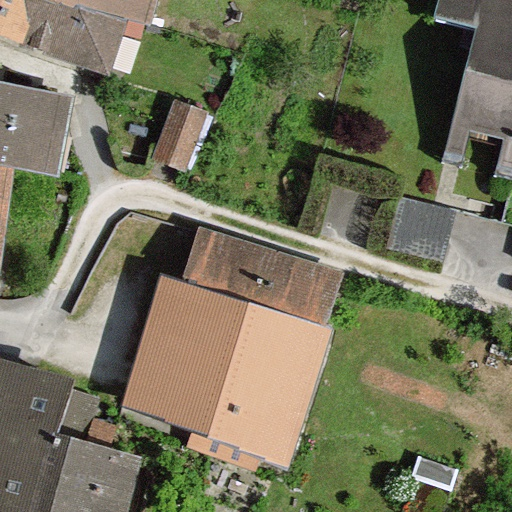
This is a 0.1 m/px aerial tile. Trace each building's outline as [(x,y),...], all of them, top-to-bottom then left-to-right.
[(0,0),(0,35),(109,76),(126,19),(53,0),(0,0)] [(53,0),(126,19),(149,26),(156,0),(53,0)] [(480,25),(446,159),(462,163),(469,133),(504,142),(497,171),(511,174),(511,0),(438,0),(435,14),(480,25)] [(0,86),(0,167),(8,169),(49,175),(64,97),(0,86)] [(208,117),(177,105),(155,162),(186,174),(208,117)] [(404,200),(391,253),(445,267),(459,215),(404,200)] [(176,283),(136,412),(296,475),(340,334),(336,333),(350,276),(212,234),(195,289),(176,283)] [(0,511),(124,511),(138,463),(60,437),(74,394),(1,372),(0,374),(0,511)]
